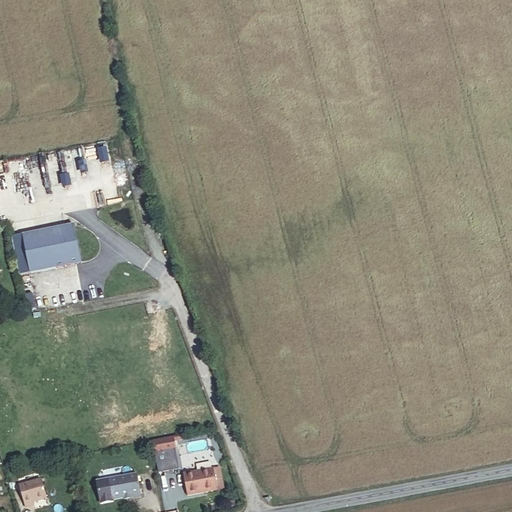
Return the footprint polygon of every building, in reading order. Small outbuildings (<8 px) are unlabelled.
[(87,253),(80,220),(31,228),(37,263),(87,253)] [(22,296),(25,310),(37,308),(33,293),(22,296)] [(177,438),(157,442),(159,455),(180,451),(177,438)] [(217,469),(187,475),(192,496),(222,490),(217,469)] [(141,475),(104,482),(108,505),(118,503),(117,501),(136,497),(136,499),(146,498),(141,475)] [(43,482),(21,488),(28,511),(36,509),(35,505),(48,502),(43,482)]
